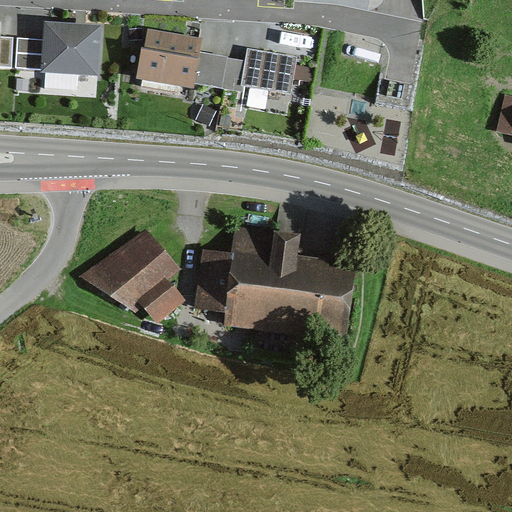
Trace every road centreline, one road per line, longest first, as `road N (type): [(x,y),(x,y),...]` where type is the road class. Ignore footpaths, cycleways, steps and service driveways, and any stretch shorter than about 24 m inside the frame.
road 1 (tertiary): [(511,243),(329,184),(255,169),(69,160)]
road 2 (residential): [(43,0),(331,18),(403,35)]
road 3 (unclassified): [(0,311),(59,256),(70,223),(69,160)]
